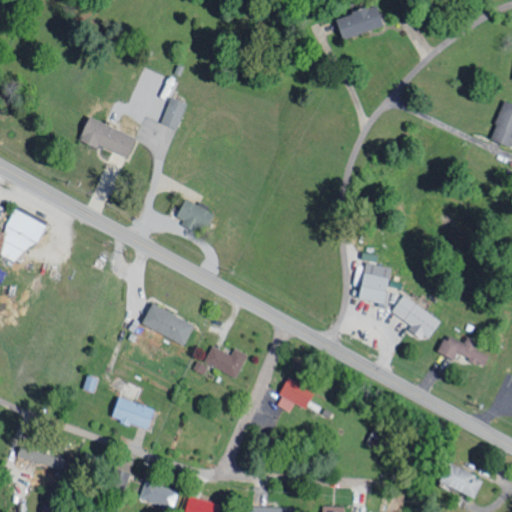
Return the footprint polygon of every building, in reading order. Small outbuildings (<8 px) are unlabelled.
[(380,5),(338,16),(344,38),(386,27),(380,5)] [(181,128),(189,101),(172,96),(164,123),(181,128)] [(493,137),(511,144),(511,100),(508,99),(493,137)] [(83,139),(131,157),(140,135),(92,116),(83,139)] [(207,231),(217,212),(189,197),(179,217),(207,231)] [(46,222),(18,208),(8,227),(7,231),(0,229),(0,252),(24,265),(46,222)] [(387,303),(396,267),(370,261),(362,297),(387,303)] [(444,318),(404,295),(393,315),(432,338),(444,318)] [(187,344),(197,323),(156,302),(145,322),(187,344)] [(456,360),(459,353),(487,366),(492,355),(479,349),(484,338),(473,332),(468,342),(449,334),(440,352),(456,360)] [(251,354),(237,346),(233,353),(215,344),(207,360),(239,377),(251,354)] [(279,405),(294,411),(297,403),(310,408),(318,388),(290,377),(279,405)] [(158,409),(123,396),(115,416),(150,430),(158,409)] [(19,456),(65,469),(68,458),(23,445),(19,456)] [(444,482),(477,497),(486,478),(452,463),(444,482)] [(182,491),(148,479),(141,498),(175,510),(182,491)] [(225,511),(226,499),(190,499),(189,511),(225,511)]
